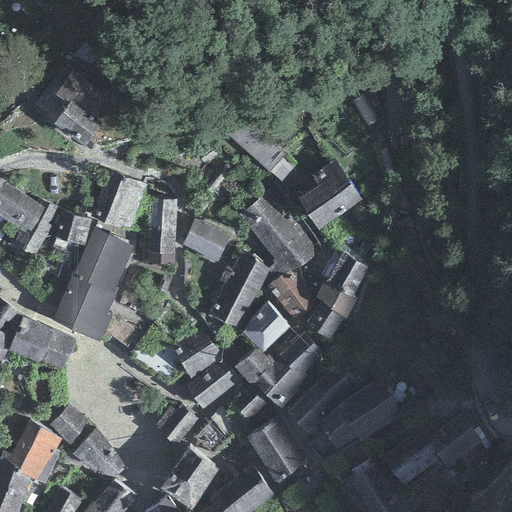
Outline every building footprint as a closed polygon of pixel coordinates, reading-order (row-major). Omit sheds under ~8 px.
[(103,89),(74,68),(54,95),(67,104),(70,100),(86,112),(103,89)] [(414,74),(384,77),(389,126),(419,123),(414,74)] [(54,124),(84,146),(100,123),(86,112),(70,100),(67,104),(54,124)] [(270,171),(285,155),(245,117),(229,134),(270,171)] [(270,171),(281,182),(299,164),(287,153),(285,155),(270,171)] [(362,199),(335,162),(312,178),(317,184),(295,200),(318,230),(362,199)] [(108,170),(91,216),(130,227),(147,185),(108,170)] [(28,233),(44,209),(36,204),(0,180),(0,214),(20,228),(28,233)] [(269,192),(239,215),(275,259),(272,261),(280,276),(292,269),(317,252),(269,192)] [(177,199),(149,199),(147,263),(175,264),(177,199)] [(10,247),(33,259),(58,211),(39,200),(36,204),(44,209),(28,233),(20,228),(10,247)] [(55,238),(84,246),(90,219),(61,215),(55,238)] [(231,236),(193,219),(183,245),(217,262),(231,236)] [(133,247),(95,228),(72,275),(113,294),(133,247)] [(351,297),(368,268),(343,253),(325,281),(351,297)] [(209,315),(235,327),(269,270),(240,255),(209,315)] [(267,285),(295,322),(314,309),(307,299),(311,296),(292,269),(280,276),(267,285)] [(51,321),(99,342),(112,317),(106,313),(116,295),(113,294),(72,275),(51,321)] [(325,281),(315,300),(320,304),(343,319),(346,321),(357,299),(351,297),(325,281)] [(0,362),(9,352),(24,316),(0,297),(0,362)] [(289,328),(268,303),(242,332),(263,352),(289,328)] [(343,319),(320,304),(306,324),(328,340),(343,319)] [(62,369),(76,340),(24,316),(9,352),(62,369)] [(172,349),(190,379),(221,355),(203,331),(172,349)] [(304,372),(323,353),(304,331),(278,355),(282,359),(257,387),(281,409),(307,377),(304,372)] [(255,348),(235,367),(252,385),(272,365),(261,354),(255,348)] [(236,383),(220,362),(218,361),(184,386),(202,409),(236,383)] [(326,408),(347,384),(323,368),(307,390),(326,408)] [(338,405),(318,425),(336,450),(356,437),(359,442),(400,414),(378,378),(338,405)] [(307,390),(287,412),(307,430),(326,408),(307,390)] [(264,404),(250,391),(234,407),(247,420),(264,404)] [(178,400),(153,427),(170,442),(171,441),(178,442),(197,419),(178,400)] [(88,420),(68,405),(48,424),(71,443),(88,420)] [(199,425),(210,444),(239,427),(228,408),(199,425)] [(276,416),(249,433),(275,474),(302,457),(276,416)] [(478,439),(464,417),(431,439),(426,432),(389,457),(404,479),(442,453),(447,460),(478,439)] [(30,476),(36,480),(55,450),(61,440),(30,420),(9,453),(6,460),(30,476)] [(124,467),(95,430),(72,454),(94,472),(112,476),(124,467)] [(212,459),(189,443),(164,479),(184,493),(190,484),(199,489),(208,475),(203,472),(212,459)] [(0,511),(18,511),(19,510),(30,476),(6,460),(9,453),(1,450),(0,454),(0,511)] [(45,485),(59,453),(55,450),(36,480),(45,485)] [(372,459),(351,472),(375,511),(376,511),(399,511),(396,498),(372,459)] [(251,465),(210,492),(225,511),(239,511),(269,491),(251,465)] [(132,511),(142,502),(114,478),(83,511),(132,511)] [(80,511),(85,503),(59,487),(44,511),(80,511)] [(176,511),(164,494),(147,506),(150,511),(220,511),(213,502),(198,511),(176,511)] [(176,511),(194,511),(188,503),(176,511)]
